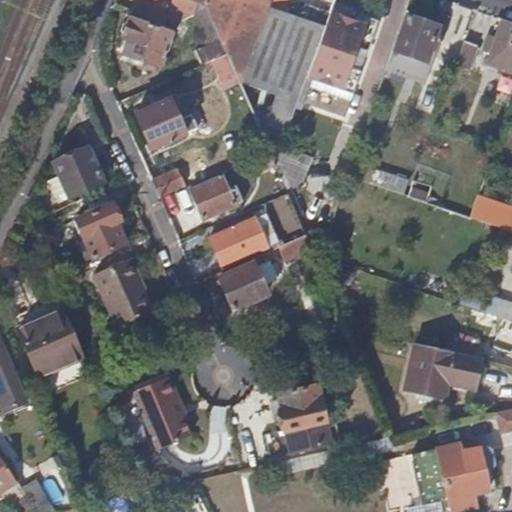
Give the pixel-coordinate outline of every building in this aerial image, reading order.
[(269,10),(272,0),(140,0),(137,11),(134,20),(161,30),(166,16),(177,20),(181,20),(191,16),(205,46),(220,40),(227,54),(236,74),(242,87),(243,84),(252,57),(261,31),(269,10)] [(307,77),(325,28),(269,10),(261,31),(252,57),(272,65),(265,90),(274,94),(264,126),(286,135),(305,83),(307,77)] [(351,68),(358,48),(369,51),(380,22),(360,14),(357,21),(331,12),(328,22),(325,28),(307,77),(353,95),(361,71),(351,68)] [(426,64),(440,26),(406,13),(393,51),(426,64)] [(511,69),(511,22),(500,18),(487,60),(511,69)] [(158,66),(170,33),(161,30),(134,20),(130,19),(123,38),(127,41),(123,54),(128,57),(158,66)] [(467,70),(478,44),(465,38),(455,66),(467,70)] [(227,54),(220,40),(205,46),(194,49),(201,66),(212,61),(227,54)] [(236,74),(227,54),(212,61),(221,82),(236,74)] [(265,90),(272,65),(252,57),(243,84),(249,85),(265,90)] [(246,97),(242,87),(236,74),(221,82),(231,104),(246,97)] [(511,101),(511,79),(504,77),(495,98),(511,105),(511,101)] [(183,135),(167,99),(135,113),(145,139),(150,150),(183,135)] [(101,182),(86,147),(51,163),(58,178),(66,198),(67,198),(101,182)] [(275,163),(269,149),(244,161),(238,164),(244,176),(275,163)] [(187,187),(179,169),(150,181),(153,187),(159,200),(187,187)] [(66,198),(58,178),(51,181),(59,199),(65,197),(66,198)] [(241,203),(234,186),(226,190),(221,178),(189,192),(202,220),(241,203)] [(110,203),(103,188),(87,196),(93,210),(110,203)] [(124,242),(116,224),(119,222),(115,212),(113,209),(110,203),(93,210),(82,215),(92,241),(80,247),(83,256),(86,259),(124,242)] [(507,232),(511,215),(476,203),(470,220),(495,228),(507,232)] [(264,249),(252,222),(233,229),(218,236),(208,240),(220,267),(264,249)] [(218,236),(233,229),(231,224),(216,231),(218,236)] [(268,271),(313,253),(307,238),(278,250),(251,261),(253,264),(255,271),(266,266),(268,271)] [(154,306),(131,255),(94,270),(116,323),(154,306)] [(255,271),(253,264),(218,279),(231,310),(243,305),(266,296),(255,271)] [(83,360),(62,312),(18,332),(39,379),(83,360)] [(480,362),(485,343),(458,336),(453,356),(480,362)] [(0,368),(9,364),(0,343),(0,368)] [(473,394),(480,362),(453,356),(412,346),(402,392),(445,404),(449,387),(473,394)] [(277,364),(274,347),(243,354),(250,362),(253,370),(277,364)] [(24,399),(9,364),(0,368),(0,396),(6,409),(18,403),(22,404),(24,399)] [(181,417),(175,402),(180,400),(169,374),(130,390),(155,449),(189,434),(181,417)] [(324,421),(315,385),(278,394),(281,408),(279,411),(283,431),(298,428),(321,422),(324,421)] [(186,414),(180,400),(175,402),(181,417),(186,414)] [(511,429),(511,411),(501,414),(505,432),(511,429)] [(325,437),(321,422),(298,428),(301,443),(325,437)] [(496,487),(492,468),(494,468),(489,445),(461,452),(459,442),(411,454),(423,503),(440,499),(443,511),(445,511),(478,505),(475,492),(496,487)] [(58,470),(26,486),(39,511),(68,511),(77,508),(58,470)]
